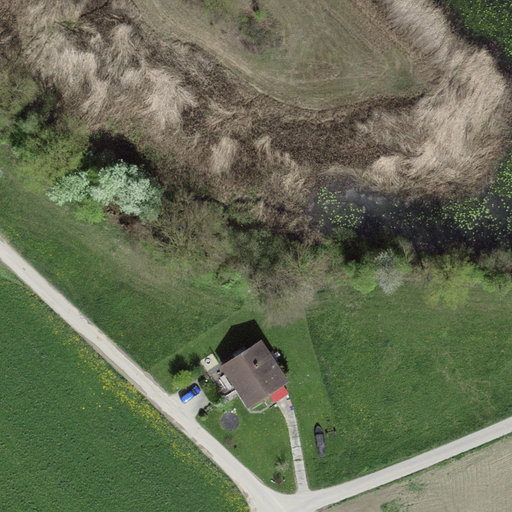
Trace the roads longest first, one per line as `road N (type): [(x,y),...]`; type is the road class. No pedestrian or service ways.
road 1 (unclassified): [(0,247),(279,511)]
road 2 (unclassified): [(299,511),(511,424)]
